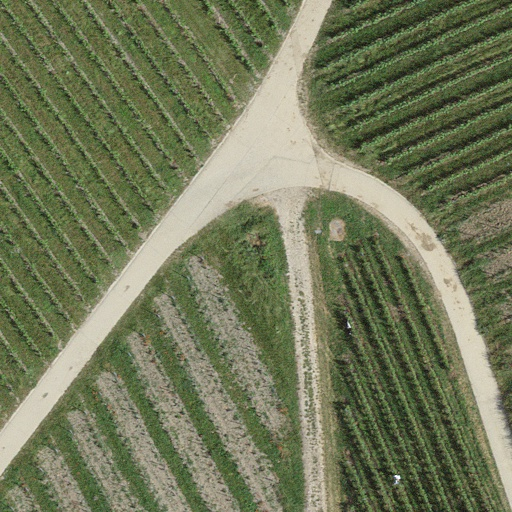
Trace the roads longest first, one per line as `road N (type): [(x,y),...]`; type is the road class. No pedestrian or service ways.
road 1 (track): [(511,471),(445,263),(396,204),(289,160),(266,107)]
road 2 (track): [(318,511),(289,160),(209,185)]
